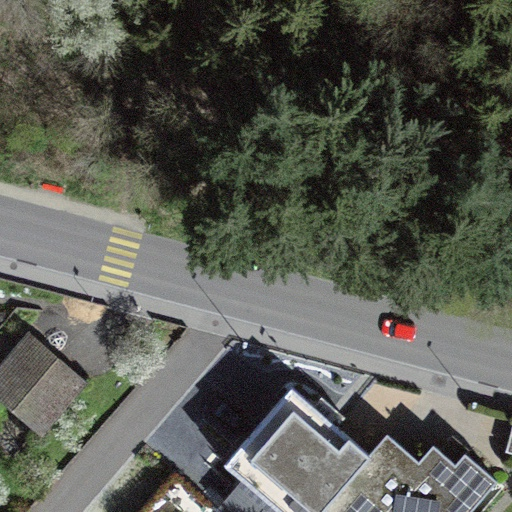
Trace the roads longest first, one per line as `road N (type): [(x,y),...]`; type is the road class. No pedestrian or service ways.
road 1 (residential): [(52,511),(244,292)]
road 2 (secondary): [(244,292),(511,364)]
road 3 (secondary): [(0,227),(244,292)]
